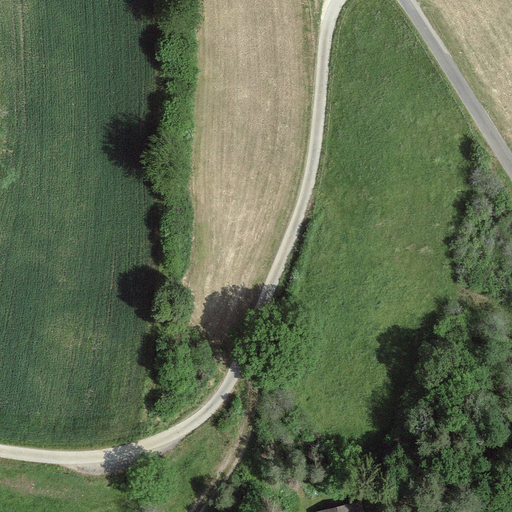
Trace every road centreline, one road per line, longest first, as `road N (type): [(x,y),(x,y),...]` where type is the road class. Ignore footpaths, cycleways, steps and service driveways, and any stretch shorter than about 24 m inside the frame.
road 1 (track): [(0,449),(57,459),(120,454),(173,438),(216,411),(307,197),(328,27),(341,0)]
road 2 (track): [(255,327),(254,404),(236,461),(200,511)]
road 3 (tertiary): [(405,0),(511,167)]
